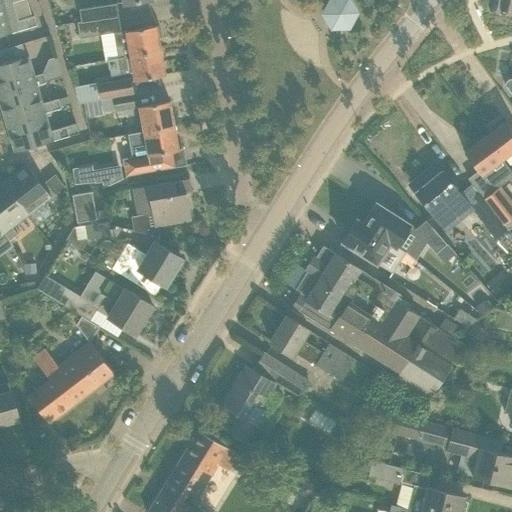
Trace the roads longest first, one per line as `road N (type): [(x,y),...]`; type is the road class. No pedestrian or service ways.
road 1 (tertiary): [(112,473),(269,225)]
road 2 (tertiary): [(269,225),(426,0)]
road 3 (residential): [(269,225),(242,210),(207,0)]
road 4 (residential): [(0,493),(77,459),(112,473)]
